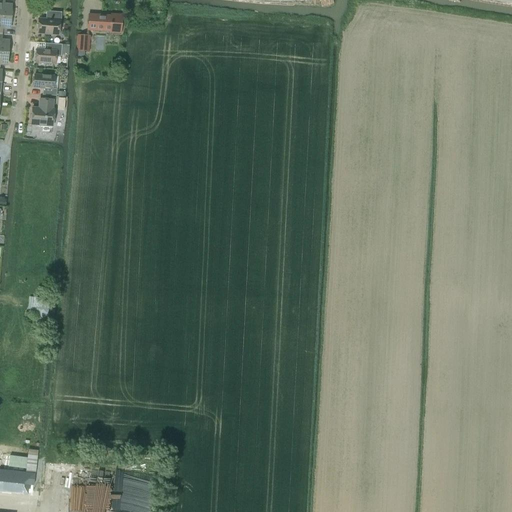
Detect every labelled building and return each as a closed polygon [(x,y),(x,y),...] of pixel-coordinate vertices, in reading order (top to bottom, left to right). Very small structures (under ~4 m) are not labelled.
[(0,0),(0,16),(10,18),(11,8),(9,8),(9,5),(4,5),(4,0),(0,0)] [(60,21),(61,13),(46,12),(45,20),(43,22),(38,21),(37,34),(58,36),(59,21),(60,21)] [(88,15),(87,30),(110,32),(109,33),(120,33),(121,16),(110,15),(110,16),(88,15)] [(0,34),(2,35),(2,29),(7,30),(7,27),(10,27),(10,18),(0,16),(0,34)] [(0,52),(8,54),(8,44),(6,44),(6,41),(2,41),(2,35),(0,34),(0,52)] [(87,36),(77,36),(76,51),(86,52),(87,36)] [(61,57),(61,45),(47,44),(47,51),(36,50),(35,63),(55,65),(55,56),(61,57)] [(42,89),(42,96),(56,97),(57,77),(34,75),(33,88),(42,89)] [(52,127),(53,111),(51,110),(52,101),(39,100),(39,109),(32,109),(30,125),(52,127)] [(30,308),(29,315),(48,317),(48,309),(30,308)] [(25,469),(25,473),(34,474),(37,451),(28,450),(27,459),(25,469)] [(9,456),(7,467),(25,469),(27,459),(9,456)] [(0,485),(32,490),(34,474),(25,473),(0,469),(0,485)]
